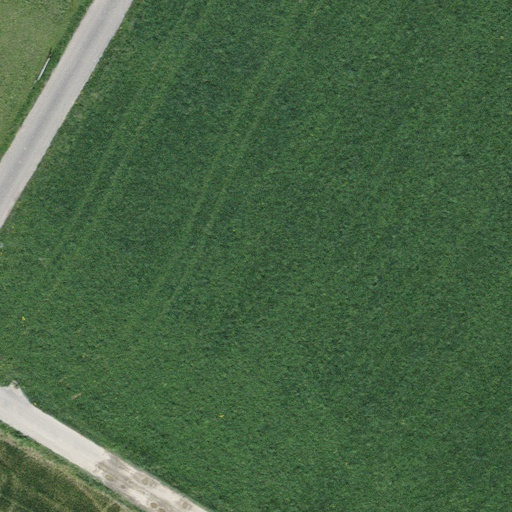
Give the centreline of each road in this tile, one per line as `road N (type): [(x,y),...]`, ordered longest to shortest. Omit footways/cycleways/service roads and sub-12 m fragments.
road 1 (unclassified): [(0,196),(114,0)]
road 2 (track): [(0,402),(175,511)]
